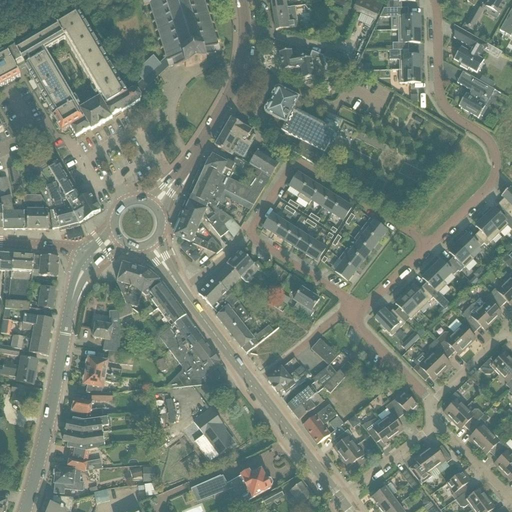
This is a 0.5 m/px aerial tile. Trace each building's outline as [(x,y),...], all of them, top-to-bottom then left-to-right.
[(141,0),(144,7),(149,5),(166,59),(160,64),(153,57),(135,73),(142,81),(133,90),(139,94),(168,67),(169,67),(174,66),(174,68),(184,65),(185,68),(206,62),(205,58),(215,55),(215,53),(220,52),(203,0),(141,0)] [(270,0),(272,12),(287,9),(285,0),(270,0)] [(367,0),(357,0),(353,11),(361,14),(373,20),(376,21),(380,12),(382,6),(367,0)] [(489,0),(485,7),(499,15),(505,5),(504,4),(506,0),(489,0)] [(476,7),(470,18),(477,22),(483,11),(476,7)] [(0,130),(2,130),(0,124),(0,88),(20,78),(17,72),(25,67),(54,116),(53,117),(62,132),(70,127),(76,138),(77,137),(90,129),(91,131),(92,131),(92,130),(99,126),(99,127),(100,126),(103,124),(104,124),(104,123),(111,119),(112,119),(111,117),(121,111),(122,113),(135,105),(135,104),(140,101),(141,97),(139,94),(133,90),(126,94),(97,44),(92,36),(77,9),(35,33),(36,35),(14,48),(17,53),(9,57),(7,52),(0,55),(0,130)] [(296,16),(288,17),(287,9),(272,12),(275,25),(279,25),(280,31),(298,28),(296,16)] [(420,30),(419,17),(408,17),(408,9),(384,9),(380,18),(398,18),(398,31),(420,30)] [(500,31),(506,35),(510,28),(511,29),(511,12),(510,12),(500,31)] [(420,44),(420,31),(420,30),(398,31),(398,44),(392,44),(393,51),(399,51),(408,51),(408,44),(420,44)] [(467,42),(466,46),(472,50),(470,54),(461,49),(461,48),(453,61),(454,61),(461,65),(460,67),(466,71),(467,68),(476,73),(476,74),(477,74),(478,71),(480,72),(484,65),(482,64),(484,61),(479,59),(487,45),(467,34),(463,40),(467,42)] [(294,79),(295,78),(299,80),(303,79),(303,81),(313,79),(314,83),(327,81),(323,56),(312,52),(310,57),(293,60),(291,52),(290,52),(289,52),(289,51),(288,51),(287,50),(286,50),(285,50),(284,50),(283,51),(282,52),(281,52),(281,53),(281,54),(279,54),(283,72),(286,72),(286,74),(290,76),(290,77),(294,79)] [(399,51),(399,71),(421,70),(420,70),(420,57),(409,57),(408,51),(399,51)] [(421,71),(421,70),(399,71),(399,84),(421,84),(420,71),(421,71)] [(486,108),(477,103),(482,94),(489,98),(494,90),(492,89),(488,86),(462,72),(465,74),(463,78),(469,81),(467,85),(472,88),(468,95),(466,94),(465,94),(458,106),(459,107),(459,106),(461,107),(460,109),(461,109),(477,118),(478,118),(479,115),(482,116),(486,108)] [(268,105),(265,111),(265,114),(272,117),(268,125),(277,130),(301,142),(324,154),(338,127),(325,121),(323,125),(297,111),(301,110),(303,106),(302,102),(298,100),(298,99),(293,96),(278,89),(275,90),(272,96),(273,100),(271,103),(268,105)] [(415,118),(413,123),(419,127),(421,122),(415,118)] [(243,127),(244,127),(231,119),(223,133),(249,148),(251,145),(246,141),(251,132),(243,127)] [(249,148),(223,133),(215,147),(232,156),(233,153),(243,159),(249,148)] [(293,145),(290,150),(292,151),(305,160),(314,166),(317,167),(324,154),(301,142),(298,148),(293,145)] [(249,165),(262,173),(271,178),(279,164),(258,151),(249,165)] [(234,165),(219,157),(218,159),(212,156),(210,161),(209,160),(205,167),(230,179),(232,175),(231,172),(234,165)] [(63,195),(69,206),(80,201),(58,163),(48,168),(63,195)] [(59,229),(79,224),(69,206),(63,195),(48,168),(46,164),(39,168),(44,177),(50,188),(47,189),(40,191),(50,209),(53,230),(59,229)] [(224,191),(253,206),(270,178),(262,173),(258,179),(257,179),(250,189),(244,187),(230,179),(205,167),(192,197),(208,206),(207,207),(227,233),(228,232),(226,228),(224,226),(231,220),(225,216),(218,209),(216,209),(224,191)] [(8,170),(10,180),(11,186),(19,184),(16,168),(8,170)] [(297,199),(309,181),(308,181),(298,174),(289,187),(300,194),(297,199)] [(250,175),(244,187),(250,189),(257,179),(250,175)] [(25,230),(27,230),(25,199),(21,200),(20,194),(13,195),(15,205),(13,206),(12,201),(8,188),(6,178),(0,179),(0,197),(1,200),(2,207),(3,230),(3,231),(25,230)] [(309,181),(297,199),(298,199),(308,205),(308,206),(319,187),(319,188),(309,181)] [(321,208),(330,194),(329,194),(320,188),(319,187),(308,206),(311,201),(321,207),(321,208)] [(503,210),(511,219),(511,189),(510,188),(511,188),(510,187),(501,196),(501,197),(501,196),(509,204),(503,210)] [(330,194),(321,208),(322,208),(332,214),(331,215),(332,215),(341,201),(340,201),(330,195),(330,194)] [(79,224),(100,212),(94,201),(94,202),(90,195),(80,201),(69,206),(79,224)] [(25,199),(27,230),(48,231),(48,221),(48,210),(46,210),(46,206),(41,197),(27,196),(25,199)] [(220,238),(227,233),(207,207),(208,206),(192,197),(181,220),(198,227),(204,215),(205,215),(205,217),(211,224),(210,225),(220,238)] [(341,201),(332,215),(343,221),(351,208),(341,202),(341,201)] [(484,218),(499,233),(508,225),(511,227),(511,226),(511,219),(503,210),(501,209),(497,213),(494,210),(494,209),(484,218)] [(274,235),(274,236),(283,222),(282,222),(272,215),(263,228),(274,235)] [(499,233),(484,218),(475,227),(475,228),(476,227),(480,231),(475,235),(484,244),(486,246),(499,233)] [(193,237),(198,227),(181,220),(174,236),(217,255),(222,250),(212,239),(208,244),(193,237)] [(283,222),(274,236),(275,236),(284,242),(293,228),(293,229),(283,222)] [(361,229),(378,242),(379,242),(378,242),(386,232),(374,222),(366,232),(361,229)] [(295,249),(304,235),(303,235),(293,229),(294,229),(293,228),(284,242),(285,243),(285,242),(295,248),(295,249)] [(378,242),(361,229),(361,230),(354,239),(371,252),(378,242),(378,243),(378,242)] [(304,235),(295,249),(296,249),(305,255),(305,256),(306,256),(314,242),(304,236),(304,235)] [(479,248),(484,244),(475,235),(471,239),(467,236),(468,235),(467,235),(458,244),(469,256),(470,255),(473,259),(482,251),(479,248)] [(346,249),(363,262),(363,261),(370,252),(371,253),(371,252),(354,239),(353,240),(358,243),(351,252),(346,249)] [(315,242),(314,242),(306,256),(317,262),(325,249),(315,243),(315,242)] [(469,256),(458,244),(448,253),(449,254),(449,253),(454,258),(450,262),(458,271),(460,272),(464,268),(473,259),(470,255),(469,256)] [(363,262),(346,249),(346,250),(339,259),(338,259),(356,272),(355,271),(363,262)] [(254,265),(241,252),(232,261),(231,261),(230,263),(229,264),(228,265),(241,278),(254,265)] [(13,255),(2,255),(0,269),(0,272),(5,273),(4,293),(9,293),(13,255)] [(29,314),(29,313),(31,305),(29,304),(29,302),(29,293),(31,293),(32,287),(33,277),(34,257),(13,255),(9,293),(9,303),(5,303),(5,311),(5,312),(29,314)] [(59,258),(34,257),(33,277),(57,278),(59,258)] [(356,272),(338,259),(343,263),(335,273),(347,282),(355,272),(356,272)] [(443,282),(443,281),(452,273),(454,275),(458,271),(450,262),(445,266),(441,262),(441,261),(431,270),(443,282)] [(117,282),(121,293),(124,299),(126,305),(129,306),(134,291),(135,288),(142,280),(144,271),(122,265),(117,282)] [(231,289),(241,279),(241,278),(228,265),(217,276),(198,295),(219,315),(216,317),(217,318),(239,346),(239,347),(246,355),(246,354),(253,349),(273,332),(269,326),(257,336),(256,334),(252,337),(242,325),(251,318),(241,306),(235,311),(233,309),(234,306),(238,302),(232,295),(228,291),(231,289)] [(422,287),(433,298),(447,285),(443,281),(443,282),(431,270),(422,279),(422,280),(423,279),(426,283),(422,287)] [(134,291),(129,306),(130,306),(137,308),(142,293),(146,297),(148,295),(161,285),(157,281),(158,281),(147,272),(144,271),(142,280),(135,288),(134,291)] [(474,277),(469,283),(472,286),(473,287),(478,282),(474,277)] [(472,286),(469,283),(468,282),(463,286),(468,291),(472,286)] [(255,286),(246,283),(243,289),(253,292),(255,286)] [(510,306),(511,304),(511,290),(505,283),(497,291),(496,290),(491,294),(502,306),(506,302),(510,306)] [(186,317),(175,302),(162,284),(161,285),(148,295),(160,313),(171,328),(186,317)] [(268,289),(266,292),(271,296),(276,289),(273,287),(270,291),(268,289)] [(433,298),(422,287),(418,291),(414,288),(414,287),(405,296),(420,311),(433,298)] [(40,297),(39,307),(36,306),(36,303),(29,302),(29,304),(31,305),(29,313),(37,314),(44,315),(45,308),(52,310),(55,291),(37,288),(36,296),(40,297)] [(312,311),(319,301),(313,297),(314,297),(311,295),(307,292),(307,293),(301,289),(294,301),(297,303),(293,309),(310,319),(314,312),(312,311)] [(283,313),(287,306),(271,296),(266,292),(261,299),(266,302),(283,313)] [(126,305),(124,299),(121,293),(115,296),(119,308),(119,320),(133,314),(130,306),(129,306),(126,305)] [(480,309),(493,323),(501,315),(498,311),(502,306),(491,294),(486,299),(488,300),(485,304),(481,300),(479,300),(475,304),(480,309)] [(420,311),(405,296),(395,305),(396,306),(396,305),(411,320),(420,311)] [(484,331),(493,323),(480,309),(475,304),(473,305),(472,305),(464,313),(462,316),(465,319),(477,331),(481,327),(484,331)] [(442,307),(437,312),(442,317),(447,312),(445,310),(442,307)] [(103,351),(111,352),(120,353),(120,343),(118,310),(111,310),(111,312),(109,312),(109,324),(106,323),(105,325),(95,323),(94,332),(93,332),(92,336),(93,336),(93,338),(105,341),(103,351)] [(397,331),(405,324),(394,312),(389,316),(384,310),(383,311),(384,311),(375,319),(381,326),(379,327),(384,332),(386,331),(392,337),(397,331)] [(53,320),(36,317),(24,315),(23,324),(43,327),(42,330),(51,331),(53,320)] [(171,328),(159,337),(169,351),(186,338),(185,337),(195,329),(186,317),(171,328)] [(472,336),(477,331),(465,319),(460,324),(462,326),(454,334),(467,348),(476,340),(472,336)] [(43,327),(23,324),(22,330),(33,332),(32,340),(49,342),(51,331),(42,330),(43,327)] [(169,351),(177,361),(191,350),(203,341),(195,329),(185,337),(186,338),(169,351)] [(439,344),(451,356),(455,353),(459,356),(467,348),(454,334),(450,331),(448,333),(445,333),(436,341),(439,344)] [(416,342),(419,338),(415,333),(409,340),(413,344),(416,342)] [(46,357),(49,342),(32,340),(14,336),(12,348),(0,346),(0,354),(19,358),(20,350),(22,351),(22,352),(46,357)] [(329,367),(337,358),(338,357),(320,340),(311,350),(329,367)] [(168,386),(169,387),(170,389),(216,385),(226,384),(221,377),(222,376),(217,369),(222,366),(203,341),(191,350),(177,361),(183,370),(168,386)] [(446,361),(451,356),(439,344),(436,341),(435,341),(429,347),(429,351),(432,355),(428,359),(442,373),(450,365),(446,361)] [(120,353),(111,352),(109,363),(120,366),(132,367),(133,357),(121,356),(121,353),(120,353)] [(499,376),(511,363),(511,360),(505,353),(501,357),(497,353),(479,369),(485,375),(490,375),(494,371),(499,376)] [(4,362),(4,363),(0,363),(0,364),(0,367),(3,368),(35,373),(38,361),(21,358),(19,367),(13,366),(14,364),(4,362)] [(433,382),(442,373),(428,359),(420,367),(418,365),(413,370),(425,382),(429,378),(433,382)] [(107,363),(99,361),(89,360),(89,361),(88,361),(87,361),(87,362),(86,363),(86,364),(86,365),(86,366),(87,367),(86,372),(121,379),(122,372),(106,369),(107,363)] [(163,360),(156,362),(160,374),(167,371),(163,360)] [(511,363),(499,376),(508,384),(506,386),(510,390),(511,388),(511,363)] [(33,386),(35,373),(3,368),(0,367),(0,375),(17,379),(17,383),(33,386)] [(314,384),(312,381),(301,367),(291,375),(291,378),(289,379),(281,369),(267,380),(268,381),(268,383),(270,385),(271,385),(272,386),(271,387),(277,394),(278,393),(288,406),(314,384)] [(325,370),(312,381),(314,384),(288,406),(287,406),(293,414),(317,395),(317,394),(324,389),(323,388),(336,374),(330,367),(325,370)] [(336,374),(323,388),(324,389),(331,395),(346,379),(340,371),(336,374)] [(384,380),(390,375),(386,371),(380,376),(384,380)] [(119,386),(121,379),(86,372),(86,377),(85,377),(84,378),(83,379),(83,380),(83,381),(83,382),(83,383),(84,383),(84,384),(84,385),(88,386),(88,387),(89,387),(88,393),(86,393),(86,394),(92,394),(102,394),(104,383),(119,386)] [(390,375),(384,380),(388,385),(394,379),(390,375)] [(13,393),(12,401),(22,402),(24,387),(12,385),(11,392),(13,393)] [(404,393),(397,400),(396,401),(395,400),(391,404),(401,417),(406,413),(409,416),(418,408),(404,393)] [(443,414),(452,422),(466,408),(458,400),(460,399),(455,393),(443,405),(447,410),(443,414)] [(92,394),(92,402),(96,402),(112,402),(112,394),(102,394),(92,394)] [(320,399),(317,395),(293,414),(299,421),(324,401),(321,398),(320,399)] [(92,403),(83,401),(73,400),(73,401),(72,401),(71,407),(72,407),(72,413),(77,414),(82,414),(82,417),(88,419),(102,418),(101,410),(90,411),(92,403)] [(396,421),(401,417),(391,404),(385,407),(391,415),(382,422),(394,438),(403,431),(396,421)] [(310,420),(302,426),(317,446),(330,436),(326,431),(323,426),(334,418),(337,416),(332,410),(329,406),(310,420)] [(468,431),(480,419),(484,416),(478,410),(474,410),(471,413),(466,408),(452,422),(460,431),(464,427),(468,431)] [(202,417),(193,423),(203,436),(194,443),(209,463),(218,457),(225,454),(224,451),(225,450),(233,444),(233,443),(233,444),(223,431),(224,431),(224,430),(222,431),(218,426),(220,424),(210,410),(210,411),(203,417),(203,416),(202,417)] [(348,421),(351,426),(357,423),(354,417),(348,421)] [(107,418),(84,421),(73,419),(72,424),(67,423),(65,431),(67,431),(66,433),(83,436),(103,434),(102,428),(109,427),(107,418)] [(338,418),(329,425),(331,428),(335,432),(344,426),(338,418)] [(363,428),(370,436),(376,444),(380,441),(384,445),(394,438),(382,422),(379,419),(367,424),(362,426),(363,428)] [(468,439),(477,448),(491,434),(484,426),(485,424),(480,419),(468,431),(472,435),(468,439)] [(333,449),(341,459),(356,447),(350,438),(351,436),(347,431),(334,441),(338,446),(333,449)] [(105,448),(103,434),(83,436),(66,433),(66,435),(65,434),(63,443),(68,443),(67,448),(71,449),(71,450),(86,453),(105,448)] [(493,457),(505,445),(501,441),(500,442),(491,434),(477,448),(485,456),(489,453),(493,457)] [(155,449),(155,462),(160,461),(160,452),(159,450),(166,444),(159,435),(154,440),(155,449)] [(511,451),(505,445),(493,457),(498,461),(494,465),(502,473),(511,463),(511,451)] [(433,446),(424,453),(435,469),(444,462),(446,464),(452,460),(441,447),(437,450),(433,446)] [(356,447),(341,459),(348,468),(352,465),(356,470),(366,462),(362,457),(364,456),(356,447)] [(67,468),(67,471),(75,471),(75,470),(85,473),(86,471),(102,469),(101,461),(87,463),(87,460),(85,459),(86,453),(71,450),(68,462),(67,463),(67,466),(67,468)] [(409,469),(421,485),(432,477),(429,473),(435,469),(424,453),(414,460),(415,465),(409,469)] [(511,463),(502,473),(510,482),(511,480),(511,463)] [(130,478),(140,478),(140,467),(129,468),(130,478)] [(75,471),(67,471),(56,470),(56,472),(54,472),(54,476),(55,477),(53,495),(64,496),(65,490),(83,492),(83,484),(73,483),(75,471)] [(220,477),(193,489),(197,497),(198,500),(202,498),(230,488),(233,486),(238,495),(242,493),(245,491),(247,490),(252,498),(252,499),(262,494),(271,489),(270,487),(271,486),(272,483),(270,480),(268,479),(266,480),(261,470),(255,473),(251,476),(249,472),(240,477),(227,484),(225,485),(221,478),(221,477),(220,477)] [(408,484),(413,480),(406,471),(401,475),(408,484)] [(451,496),(455,501),(469,491),(465,486),(470,483),(462,473),(446,485),(453,494),(451,496)] [(416,485),(413,480),(408,484),(411,488),(416,485)] [(294,498),(289,502),(288,502),(295,510),(313,496),(302,482),(290,492),(294,498)] [(371,499),(377,507),(391,496),(385,488),(371,499)] [(467,506),(471,511),(488,499),(481,489),(475,493),(471,489),(469,491),(455,501),(459,506),(460,508),(464,508),(467,506)] [(272,495),(262,500),(265,506),(284,496),(280,490),(272,495)] [(93,492),(95,503),(107,501),(106,491),(93,492)] [(377,507),(380,511),(388,511),(398,505),(391,496),(377,507)] [(70,511),(72,499),(63,498),(53,497),(52,505),(50,504),(47,511),(70,511)] [(490,511),(491,511),(495,508),(488,499),(471,511),(490,511)]
